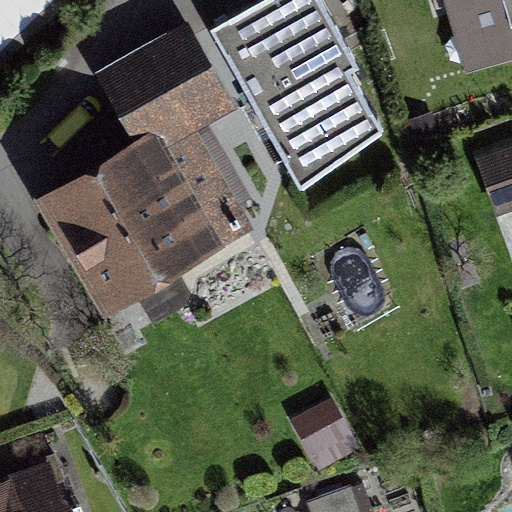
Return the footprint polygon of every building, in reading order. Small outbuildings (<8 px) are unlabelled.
[(266,0),(211,32),(302,191),(382,128),(349,72),(360,65),(321,0),(266,0)] [(511,0),(435,0),(461,90),(511,75),(511,0)] [(225,106),(192,44),(111,86),(130,123),(144,149),(161,140),(225,106)] [(144,149),(42,202),(72,260),(105,322),(224,259),(161,140),(144,149)] [(511,153),(481,164),(511,258),(511,153)] [(0,511),(60,511),(45,471),(8,484),(0,486),(0,511)] [(357,511),(351,487),(315,497),(319,511),(357,511)]
